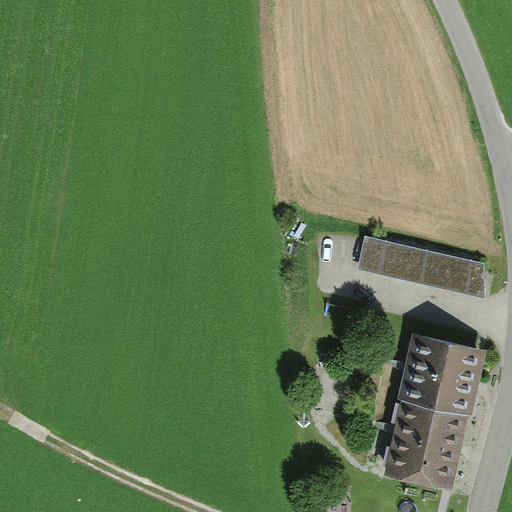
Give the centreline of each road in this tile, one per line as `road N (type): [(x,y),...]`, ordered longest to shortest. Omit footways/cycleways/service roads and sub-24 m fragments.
road 1 (track): [(202,511),(139,488),(0,407)]
road 2 (residential): [(511,201),(475,71)]
